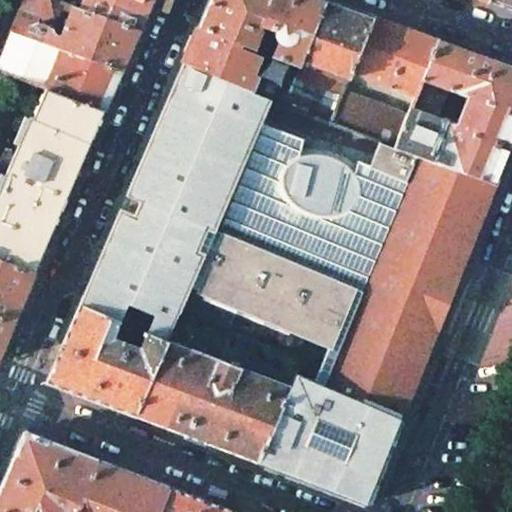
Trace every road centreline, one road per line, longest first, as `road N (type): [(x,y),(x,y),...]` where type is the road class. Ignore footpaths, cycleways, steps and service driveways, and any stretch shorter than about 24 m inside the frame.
road 1 (residential): [(9,400),(180,0)]
road 2 (residential): [(310,511),(9,400)]
road 3 (residential): [(511,224),(396,511)]
